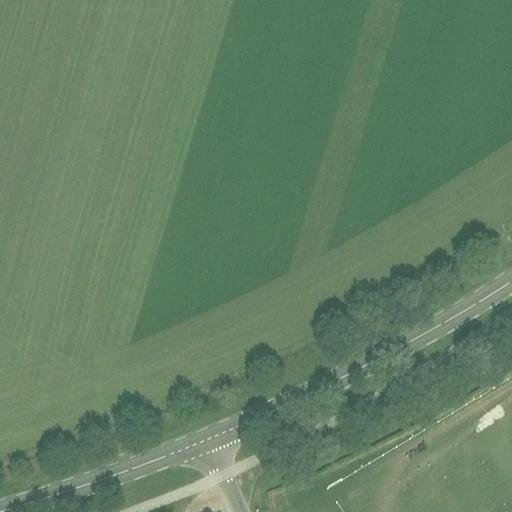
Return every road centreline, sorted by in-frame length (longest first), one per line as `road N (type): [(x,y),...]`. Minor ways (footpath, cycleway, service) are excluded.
road 1 (secondary): [(211,439),(326,388),(511,282)]
road 2 (secondary): [(10,511),(211,439)]
